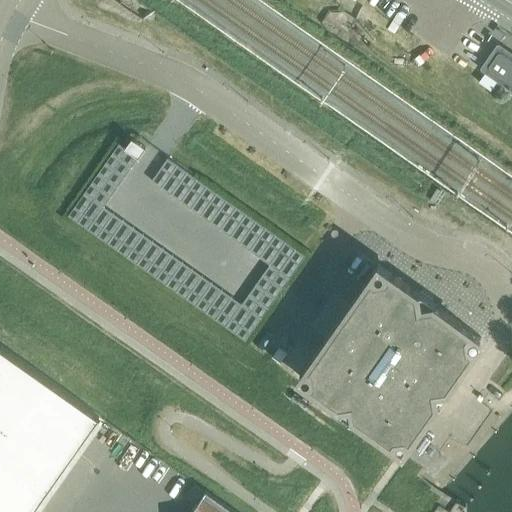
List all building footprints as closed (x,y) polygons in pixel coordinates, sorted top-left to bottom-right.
[(486,69),(511,87),(511,55),(501,48),(500,47),(499,47),(498,47),(497,48),(485,65),(485,66),(485,67),(485,68),(486,69)] [(146,147),(132,137),(125,147),(139,157),(146,147)] [(119,143),(112,153),(132,167),(139,157),(125,147),(119,143)] [(112,153),(105,162),(125,176),(132,167),(112,153)] [(162,187),(178,165),(168,158),(152,181),(162,187)] [(125,176),(105,162),(98,172),(118,186),(125,176)] [(187,172),(181,167),(178,165),(162,187),(171,194),(187,172)] [(118,186),(98,172),(91,182),(111,196),(118,186)] [(197,178),(187,172),(171,194),(181,201),(197,178)] [(191,208),(207,185),(197,178),(181,201),(191,208)] [(111,196),(91,182),(84,192),(68,215),(78,222),(94,199),(104,206),(111,196)] [(201,215),(217,192),(215,191),(207,185),(191,208),(201,215)] [(227,199),(217,192),(201,215),(211,222),(227,199)] [(98,236),(114,213),(104,206),(94,199),(78,222),(98,236)] [(220,229),(237,206),(227,199),(211,222),(220,229)] [(230,236),(246,213),(237,206),(220,229),(230,236)] [(98,236),(107,243),(124,220),(114,213),(98,236)] [(256,220),(246,213),(230,236),(240,243),(256,220)] [(107,243),(117,250),(133,227),(124,220),(107,243)] [(250,250),(266,227),(256,220),(240,243),(250,250)] [(133,227),(117,250),(127,257),(143,234),(133,227)] [(260,257),(276,234),(266,227),(250,250),(260,257)] [(143,234),(127,257),(137,263),(153,241),(143,234)] [(270,264),(279,271),(296,248),(286,241),(276,234),(260,257),(270,264)] [(137,263),(147,270),(163,247),(153,241),(137,263)] [(147,270),(157,277),(173,254),(163,247),(147,270)] [(304,257),(305,255),(296,248),(279,271),(270,264),(263,274),(282,287),(289,277),(304,257)] [(173,254),(157,277),(167,284),(183,261),(173,254)] [(167,284),(176,291),(193,268),(183,261),(167,284)] [(402,449),(481,337),(433,303),(429,304),(418,296),(417,292),(378,264),(299,376),(402,449)] [(193,268),(176,291),(186,298),(202,275),(193,268)] [(256,283),(275,297),(282,287),(263,274),(256,283)] [(202,275),(186,298),(196,305),(212,282),(202,275)] [(196,305),(206,312),(222,289),(212,282),(196,305)] [(249,293),(269,307),(275,297),(256,283),(249,293)] [(222,289),(206,312),(216,319),(232,296),(222,289)] [(242,303),(252,310),(236,333),(245,340),(262,317),(269,307),(249,293),(242,303)] [(216,319),(236,333),(252,310),(242,303),(232,296),(216,319)] [(0,344),(0,383),(31,405),(49,379),(0,344)] [(49,379),(31,405),(82,441),(100,415),(49,379)] [(0,383),(0,420),(14,430),(31,405),(0,383)] [(31,405),(14,430),(64,466),(82,441),(31,405)] [(0,420),(0,449),(14,430),(0,420)] [(14,430),(0,449),(0,456),(47,490),(64,466),(14,430)] [(0,456),(0,493),(26,511),(31,511),(47,490),(0,456)] [(236,511),(206,490),(190,511),(236,511)] [(0,511),(26,511),(0,493),(0,511)]
